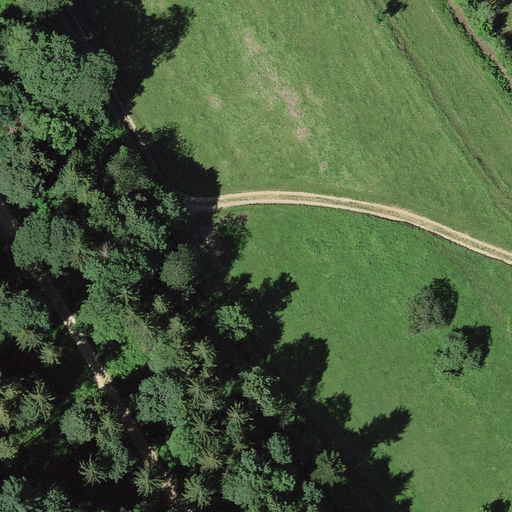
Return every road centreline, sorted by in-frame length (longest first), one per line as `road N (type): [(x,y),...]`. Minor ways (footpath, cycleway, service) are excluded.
road 1 (track): [(38,0),(177,206),(255,198),(386,214),(511,261)]
road 2 (track): [(0,200),(158,466),(194,511)]
